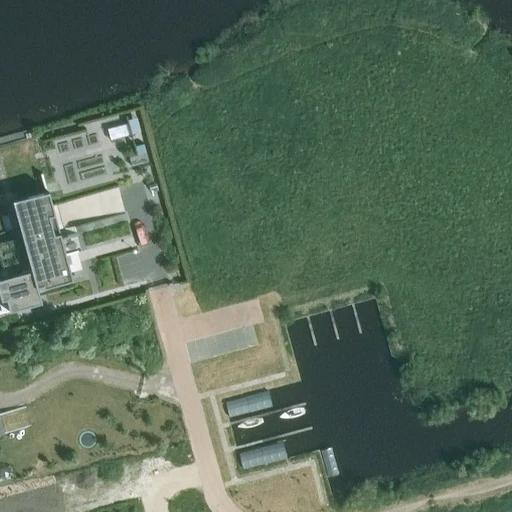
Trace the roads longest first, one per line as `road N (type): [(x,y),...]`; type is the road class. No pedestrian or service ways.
road 1 (unclassified): [(165,301),(224,511)]
road 2 (unclassified): [(390,511),(511,480)]
